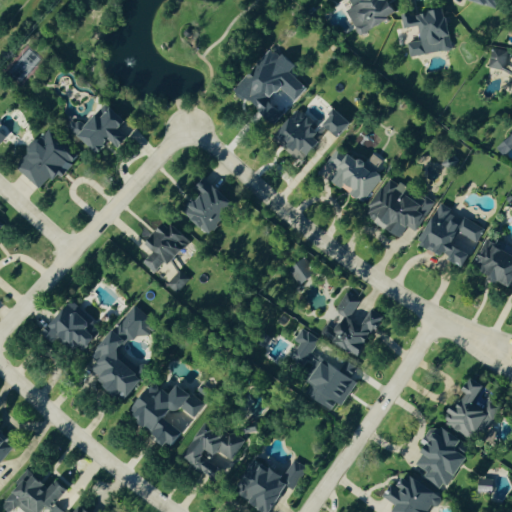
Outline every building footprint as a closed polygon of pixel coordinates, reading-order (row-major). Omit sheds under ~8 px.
[(343,11),(355,36),(392,17),(383,0),(380,0),(376,2),(375,0),(345,0),(349,8),(343,11)] [(460,0),(489,10),(492,0),(460,0)] [(407,59),(450,50),(441,8),(396,18),(398,30),(412,27),(415,42),(404,45),(407,59)] [(230,94),(269,126),(279,115),(263,101),(274,87),(292,102),(303,88),(285,73),(290,68),(266,49),(230,94)] [(487,70),(508,71),(507,90),(511,89),(511,62),(505,62),(506,51),(488,50),(487,70)] [(89,129),(75,118),(69,128),(104,153),(114,140),(125,148),(139,129),(106,105),(89,129)] [(315,126),(294,109),(269,138),(297,162),(323,133),(332,141),(345,126),(328,111),(315,126)] [(17,168),(41,189),(52,177),(59,182),(81,157),(50,130),(17,168)] [(511,132),(493,149),(500,157),(511,146),(511,132)] [(359,206),(379,178),(335,148),(316,175),(359,206)] [(211,236),(224,222),(217,215),(228,203),(204,180),(196,188),(202,194),(186,212),(211,236)] [(416,234),(431,201),(383,180),(365,220),(390,231),(386,239),(398,245),(405,229),(416,234)] [(481,229),(447,213),(449,210),(435,203),(413,248),(457,268),(462,259),(466,261),(481,229)] [(193,243),(176,225),(171,230),(167,226),(148,242),(158,253),(147,263),(158,275),(193,243)] [(180,294),(191,280),(180,272),(169,286),(180,294)] [(356,359),(376,317),(360,309),(362,304),(342,294),(332,313),(338,316),(325,343),(356,359)] [(46,333),(56,343),(66,334),(77,346),(81,342),(89,350),(101,339),(92,329),(95,327),(75,305),(46,333)] [(147,379),(121,359),(140,334),(146,339),(159,323),(136,306),(97,357),(101,360),(93,371),(131,401),(147,379)] [(303,364),(316,338),(299,330),(292,343),(295,345),(289,356),(303,364)] [(354,379),(338,368),(337,371),(318,358),(301,382),(309,388),(302,398),(329,416),(354,379)] [(484,404),(477,409),(470,399),(479,392),(468,378),(453,390),(458,397),(437,415),(452,434),(456,431),(466,443),(496,419),(484,404)] [(197,418),(212,394),(202,387),(196,396),(182,387),(176,396),(167,390),(165,394),(154,387),(135,418),(178,446),(187,433),(172,423),(181,408),(197,418)] [(181,462),(215,482),(221,472),(212,467),(218,457),(230,463),(241,444),(210,426),(202,441),(195,437),(181,462)] [(460,459),(448,452),(455,441),(431,427),(414,455),(417,457),(410,469),(442,489),(460,459)] [(0,466),(18,447),(0,429),(0,466)] [(298,468),(281,461),(278,468),(250,458),(233,503),(256,511),(269,511),(279,488),(289,492),(298,468)] [(65,511),(66,511),(58,505),(71,490),(60,480),(53,489),(30,469),(18,484),(22,487),(4,507),(10,511),(14,511),(19,507),(25,511),(65,511)] [(425,511),(436,499),(401,473),(381,500),(390,506),(385,511),(425,511)]
